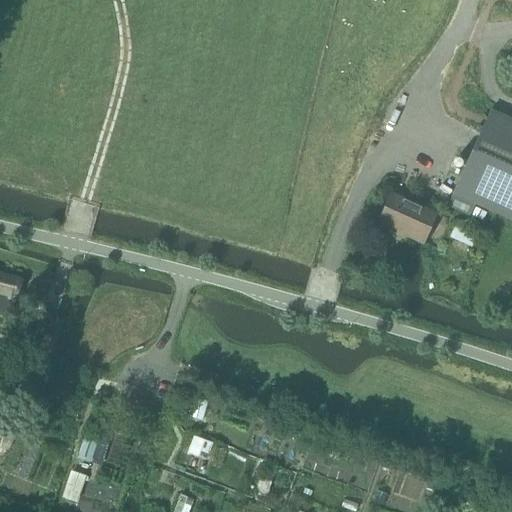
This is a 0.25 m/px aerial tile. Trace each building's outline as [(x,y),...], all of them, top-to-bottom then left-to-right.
[(511,119),(491,110),(449,203),(484,218),(488,208),(511,219),(511,119)] [(393,229),(424,243),(437,215),(391,194),(377,225),(392,232),(393,229)] [(0,308),(12,312),(23,280),(0,273),(0,308)] [(36,353),(48,358),(60,325),(49,321),(46,331),(41,329),(38,337),(41,339),(36,353)] [(193,396),(188,409),(204,414),(208,401),(193,396)] [(86,431),(78,458),(91,462),(99,435),(86,431)] [(213,443),(202,439),(193,441),(187,454),(206,462),(213,443)] [(63,497),(77,503),(87,477),(72,471),(63,497)] [(430,477),(425,489),(436,493),(441,481),(430,477)] [(453,482),(449,496),(459,499),(464,486),(453,482)] [(345,500),(342,507),(356,511),(359,505),(345,500)]
